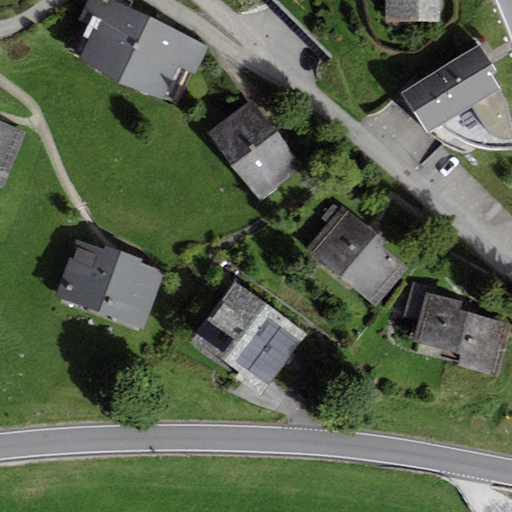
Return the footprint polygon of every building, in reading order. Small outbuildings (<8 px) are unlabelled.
[(119,81),(149,15),(112,0),(89,0),(81,18),(98,28),(81,62),(119,81)] [(439,0),(385,0),(385,23),(438,21),(439,0)] [(149,15),(119,81),(163,101),(178,67),(195,75),(208,46),(191,39),(149,15)] [(481,45),(401,93),(427,135),(500,90),(490,75),(497,71),(481,45)] [(255,100),(209,134),(259,202),(305,168),(255,100)] [(0,188),(2,190),(26,134),(0,122),(0,188)] [(337,213),(306,251),(377,308),(408,269),(379,246),(384,240),(342,207),(337,213)] [(105,246),(104,250),(77,241),(56,299),(144,330),(165,272),(142,264),(143,259),(105,246)] [(462,303),(426,293),(428,287),(413,282),(403,317),(418,321),(413,342),(460,355),(457,365),(494,375),(508,325),(460,312),(462,303)] [(306,335),(235,283),(189,345),(260,397),(306,335)]
